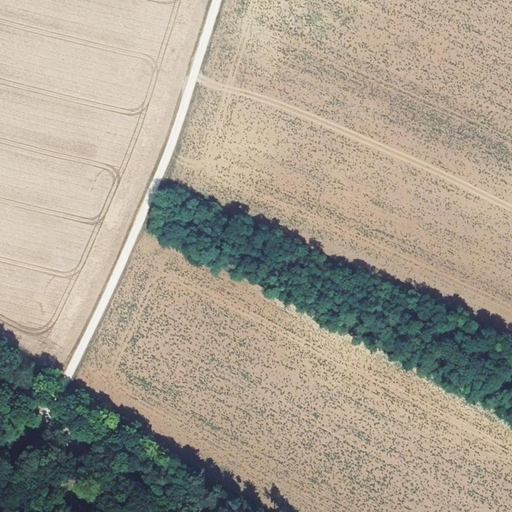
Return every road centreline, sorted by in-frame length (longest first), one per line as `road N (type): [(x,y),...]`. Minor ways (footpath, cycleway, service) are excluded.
road 1 (track): [(52,410),(171,146),(216,0)]
road 2 (track): [(52,410),(192,511)]
